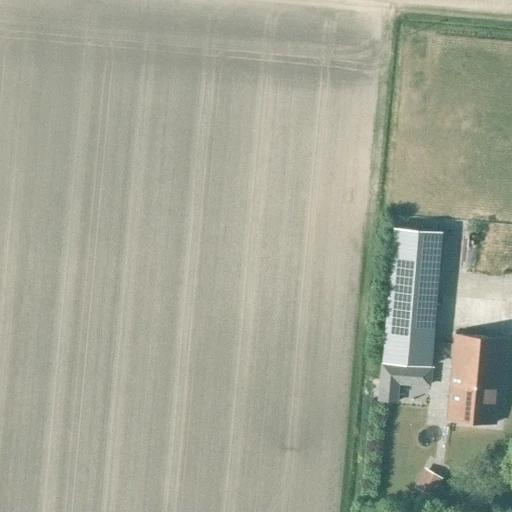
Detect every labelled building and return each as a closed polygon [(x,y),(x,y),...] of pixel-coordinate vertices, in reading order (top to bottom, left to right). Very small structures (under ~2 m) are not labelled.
[(389,133),(383,211),(420,213),(421,196),(445,198),(449,137),(389,133)] [(391,228),(380,361),(381,362),(431,365),(441,232),(391,228)] [(444,418),(494,423),(502,338),(454,336),(444,418)] [(381,362),(378,399),(397,400),(399,382),(429,384),(431,365),(381,362)] [(430,496),(440,480),(424,470),(414,487),(430,496)]
